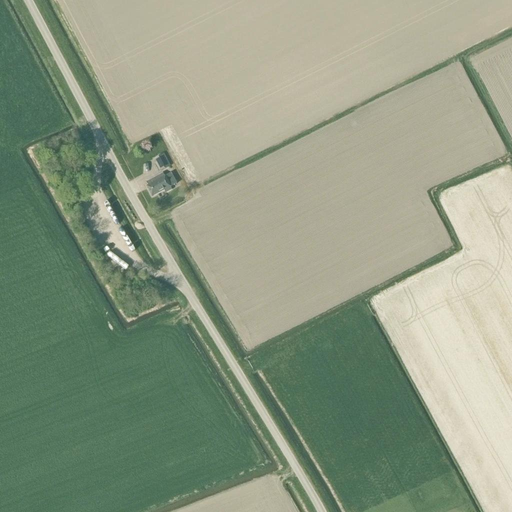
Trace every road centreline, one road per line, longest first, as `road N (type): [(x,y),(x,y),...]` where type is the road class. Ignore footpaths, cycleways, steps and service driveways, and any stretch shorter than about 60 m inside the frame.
road 1 (unclassified): [(322,511),(116,168),(28,0)]
road 2 (unknown): [(182,280),(128,267),(90,206),(105,146)]
